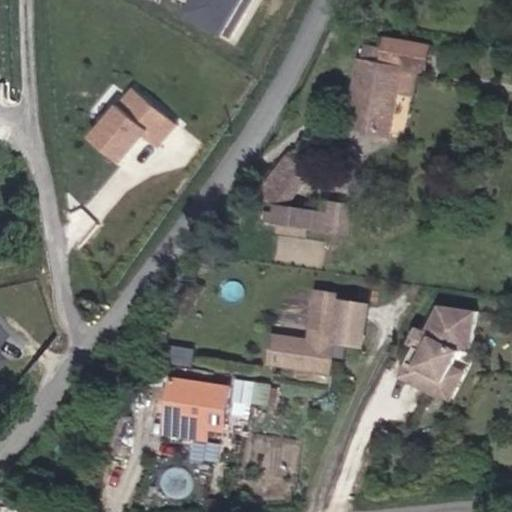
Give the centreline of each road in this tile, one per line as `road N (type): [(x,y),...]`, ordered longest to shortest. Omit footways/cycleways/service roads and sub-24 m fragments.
road 1 (tertiary): [(0,460),(235,169),(332,0)]
road 2 (track): [(33,0),(45,173),(96,347)]
